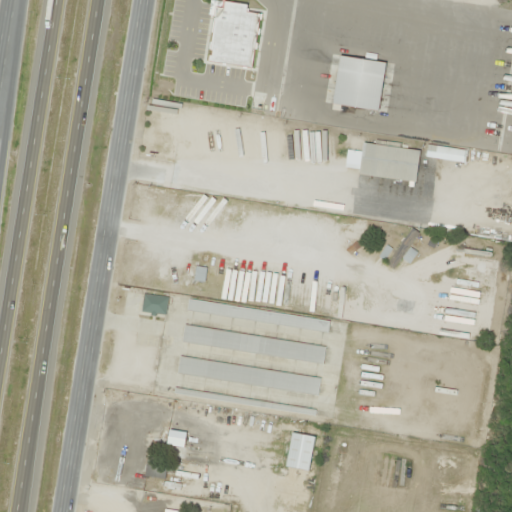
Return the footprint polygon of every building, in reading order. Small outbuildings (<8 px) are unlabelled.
[(264,29),(258,28),(260,9),(233,5),(231,23),(214,21),(211,49),(226,51),(222,82),(257,86),(264,29)] [(300,159),(325,162),(328,144),(302,141),(300,159)] [(416,181),(419,150),(362,144),(359,176),(416,181)] [(417,252),(409,246),(418,234),(411,229),(386,263),(394,269),(402,258),(409,263),(417,252)] [(206,268),(197,266),(194,280),(203,282),(206,268)] [(141,312),(165,315),(167,297),(143,294),(141,312)] [(183,325),(181,343),(323,363),(325,345),(183,325)] [(179,357),(177,373),(317,394),(320,377),(179,357)] [(165,478),(167,459),(147,457),(145,476),(165,478)] [(243,508),(263,511),(268,511),(271,503),(245,498),(243,508)]
